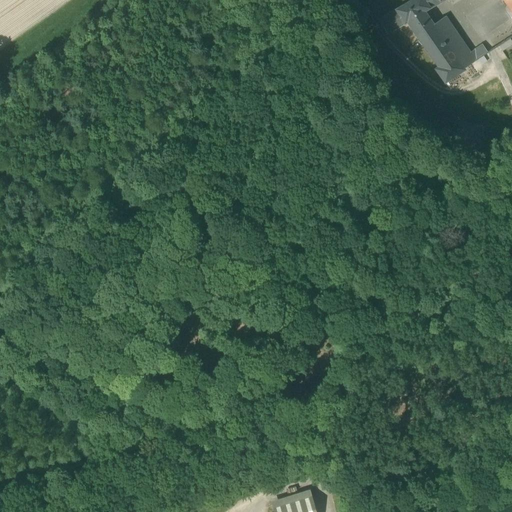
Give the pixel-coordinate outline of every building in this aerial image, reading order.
[(462,68),(457,61),(433,25),(424,12),(444,0),(411,0),(396,9),(405,23),(407,22),(439,67),(436,69),(445,82),(464,70),(462,68)] [(511,0),(502,0),(511,13),(511,0)] [(387,33),(405,23),(396,9),(379,19),(387,33)] [(447,16),(433,25),(457,61),(471,51),(447,16)] [(478,47),(473,50),(478,58),(483,55),(478,47)] [(477,59),(478,58),(473,50),(471,51),(457,61),(462,68),(477,59)] [(271,501),(274,511),(316,511),(309,490),(271,501)]
